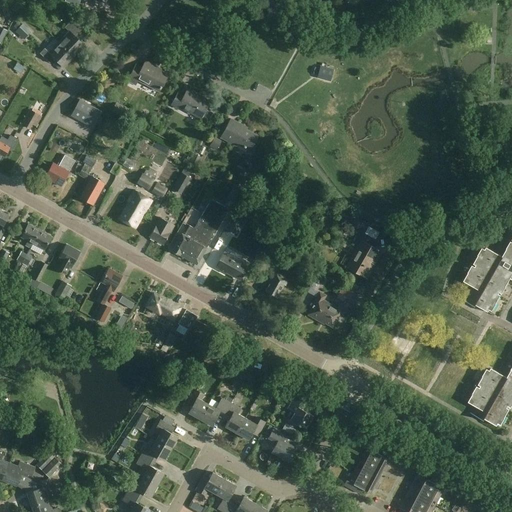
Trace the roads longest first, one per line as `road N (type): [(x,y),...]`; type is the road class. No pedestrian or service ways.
road 1 (unclassified): [(342,375),(11,189)]
road 2 (unclassified): [(342,375),(418,246),(511,192)]
road 3 (residential): [(11,189),(56,108),(123,37)]
road 4 (residential): [(174,511),(206,453),(282,490),(310,483)]
road 5 (unclassified): [(511,470),(357,383)]
road 6 (residential): [(131,30),(261,105)]
